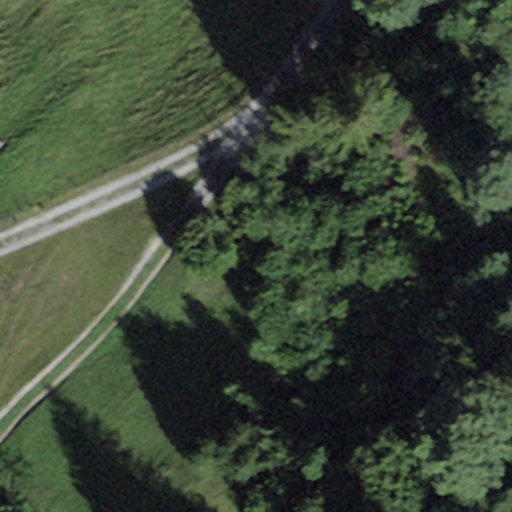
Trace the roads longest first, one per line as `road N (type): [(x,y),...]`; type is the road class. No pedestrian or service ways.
road 1 (track): [(258,110),(205,201),(128,300),(0,430)]
road 2 (track): [(0,247),(104,201),(258,110)]
road 3 (track): [(258,110),(344,0)]
